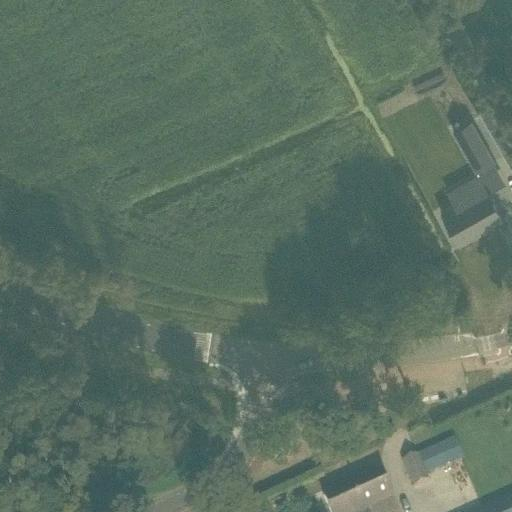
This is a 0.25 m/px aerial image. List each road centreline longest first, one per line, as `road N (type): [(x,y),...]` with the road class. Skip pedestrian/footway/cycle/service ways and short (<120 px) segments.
road 1 (tertiary): [(266,353),(154,338),(0,286)]
road 2 (tertiary): [(266,353),(367,358),(511,338)]
road 3 (tertiary): [(161,511),(214,484),(243,455),(266,353)]
